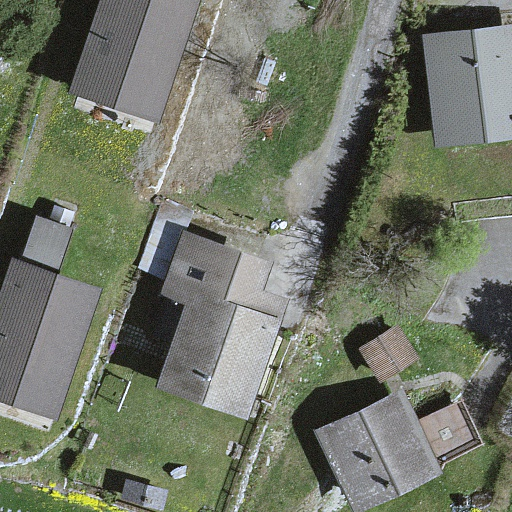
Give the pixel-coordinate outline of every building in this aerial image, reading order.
[(174,116),(210,0),(116,0),(88,89),(174,116)] [(511,130),(511,30),(440,41),(453,139),(511,130)] [(59,244),(71,211),(38,199),(26,232),(59,244)] [(257,251),(196,233),(178,294),(206,302),(184,379),(272,404),(298,314),(244,298),(257,251)] [(116,288),(30,261),(0,354),(0,382),(78,407),(116,288)] [(449,468),(409,391),(329,432),(369,509),(449,468)]
